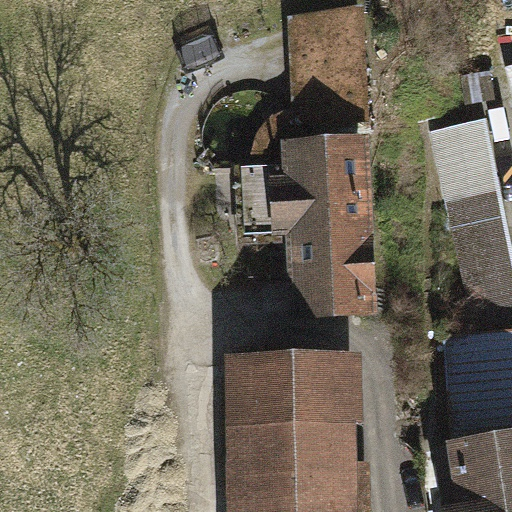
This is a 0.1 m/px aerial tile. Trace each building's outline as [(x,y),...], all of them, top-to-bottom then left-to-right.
[(292,125),(367,121),(362,4),(287,16),(292,125)] [(490,71),(460,77),(466,105),(496,99),(490,71)] [(285,232),(289,312),(376,307),(367,136),(280,140),(281,164),(237,167),(241,235),(285,232)] [(511,264),(495,188),(446,199),(475,331),(511,330),(511,264)] [(511,429),(511,330),(475,331),(441,331),(450,439),(511,429)] [(357,354),(223,356),(225,511),(368,511),(367,461),(352,462),(351,420),(358,420),(357,354)] [(511,511),(511,429),(450,439),(441,440),(451,505),(433,507),(433,511),(511,511)]
